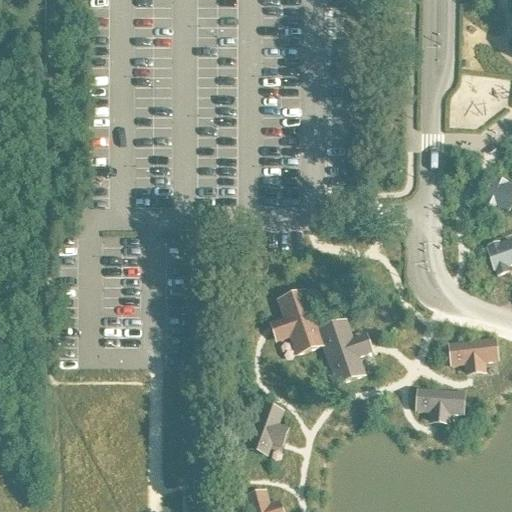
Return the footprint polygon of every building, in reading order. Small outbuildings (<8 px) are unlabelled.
[(511,189),(496,182),(484,207),(494,212),(496,206),(508,212),(511,204),(511,189)] [(511,242),(489,251),(498,277),(508,273),(506,268),(511,266),(511,242)] [(285,321),(274,325),(280,343),(291,339),(297,357),(324,348),(305,294),(278,303),(285,321)] [(346,324),(319,333),(324,348),(337,387),(365,378),(358,359),(369,356),(363,338),(352,342),(346,324)] [(495,343),(450,348),(452,369),(466,367),(467,374),(485,372),(484,365),(498,364),(495,343)] [(419,393),(417,414),(431,415),(430,422),(449,423),(449,416),(463,417),(464,396),(419,393)] [(283,415),(263,408),(248,451),(267,458),(272,446),(279,448),(285,431),(278,428),(283,415)] [(266,495),(246,501),(249,511),(278,511),(277,506),(270,508),(266,495)]
